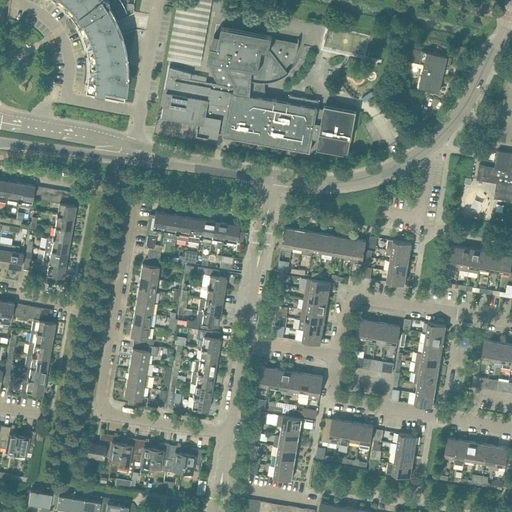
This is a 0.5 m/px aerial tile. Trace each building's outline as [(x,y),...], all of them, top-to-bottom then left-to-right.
[(53,0),(56,2),(59,5),(63,8),(67,12),(70,16),(71,18),(69,20),(72,25),(75,23),(78,28),(80,31),(81,34),(82,37),(83,40),(84,44),(85,47),(86,50),(87,55),(87,56),(88,62),(88,67),(88,72),(88,78),(87,83),(85,93),(124,100),(124,97),(125,92),(126,88),(126,83),(127,78),(127,73),(127,72),(127,68),(127,65),(127,61),(127,58),(126,54),(126,51),(126,48),(125,46),(124,40),(123,36),(122,32),(121,29),(120,26),(118,22),(117,19),(133,12),(134,0),(53,0)] [(262,96),(261,81),(267,81),(273,80),(279,78),(284,75),(289,72),(288,72),(287,72),(284,68),(289,64),(293,59),(296,53),(298,47),(299,40),(299,37),(298,37),(298,40),(298,44),(271,39),(272,35),(222,25),(220,36),(215,35),(215,34),(214,34),(213,36),(213,39),(212,40),(211,45),(210,45),(208,60),(211,61),(212,66),(213,70),(215,75),(218,79),(220,83),(191,78),(192,72),(170,66),(165,91),(166,91),(166,87),(167,87),(162,116),(199,122),(197,133),(208,135),(208,134),(206,134),(207,133),(217,135),(217,137),(218,137),(218,129),(224,130),(224,134),(310,150),(312,137),(313,137),(313,135),(318,136),(318,138),(319,138),(317,149),(325,150),(348,155),(348,152),(351,138),(356,110),(324,104),(321,124),(315,122),(315,121),(319,100),(290,94),(288,101),(262,96)] [(424,63),(418,87),(427,89),(426,91),(430,92),(431,90),(439,92),(446,64),(450,65),(452,57),(411,47),(408,60),(409,60),(424,63)] [(400,92),(395,95),(402,105),(407,102),(400,92)] [(511,155),(511,153),(511,152),(497,150),(495,166),(479,164),(477,179),(497,182),(494,197),(511,199),(511,155)] [(7,197),(10,181),(0,178),(0,201),(7,202),(8,197),(7,197)] [(19,200),(22,183),(10,181),(7,197),(8,197),(17,199),(17,200),(19,200)] [(32,201),(34,185),(22,183),(19,200),(18,205),(31,208),(32,201)] [(41,199),(43,187),(37,186),(35,198),(41,199)] [(59,202),(59,201),(61,190),(55,189),(53,201),(59,202)] [(71,204),(73,192),(67,191),(65,202),(71,204)] [(71,204),(65,202),(59,201),(59,202),(57,212),(56,212),(56,214),(73,217),(76,204),(71,204)] [(165,229),(167,213),(155,210),(154,217),(151,216),(151,215),(150,215),(145,243),(147,246),(149,246),(149,249),(161,251),(162,245),(154,244),(156,235),(160,232),(165,233),(166,229),(165,229)] [(179,215),(167,213),(165,229),(166,229),(165,233),(165,237),(175,238),(179,215)] [(71,228),(73,217),(56,214),(55,216),(56,216),(55,226),(71,228)] [(187,240),(191,217),(179,215),(175,238),(187,240)] [(200,236),(203,218),(191,217),(187,240),(199,242),(200,236)] [(212,237),(215,220),(203,218),(200,236),(202,236),(203,235),(212,237)] [(224,240),(227,222),(215,220),(212,237),(222,238),(222,240),(224,240)] [(239,224),(227,222),(224,240),(226,240),(226,239),(242,242),(244,231),(238,230),(239,224)] [(69,240),(71,228),(55,226),(53,236),(52,235),(52,237),(69,240)] [(292,246),(295,228),(285,226),(282,244),(292,246)] [(302,248),(305,230),(295,228),(292,246),(302,248)] [(312,250),(315,231),(305,230),(302,248),(302,254),(312,255),(312,250)] [(323,251),(326,233),(315,231),(312,250),(323,251)] [(333,253),(336,235),(326,233),(323,251),(333,253)] [(343,255),(346,236),(336,235),(333,253),(343,255)] [(376,247),(377,237),(370,235),(368,246),(376,247)] [(67,252),(69,240),(52,237),(47,236),(45,248),(50,249),(67,252)] [(353,256),(356,238),(346,236),(343,255),(353,256)] [(366,240),(356,238),(353,256),(352,261),(362,263),(363,258),(366,240)] [(410,253),(412,242),(388,238),(386,249),(391,250),(410,253)] [(0,265),(7,267),(11,244),(0,241),(0,265)] [(20,269),(23,252),(18,251),(19,245),(11,244),(7,267),(20,269)] [(459,264),(462,246),(452,244),(449,263),(459,264)] [(469,271),(472,248),(462,246),(459,264),(459,269),(469,271)] [(65,264),(67,252),(50,249),(45,248),(43,260),(48,261),(65,264)] [(480,268),(483,250),(472,248),(469,271),(479,273),(479,268),(480,268)] [(159,260),(161,251),(149,249),(147,258),(159,260)] [(408,263),(410,253),(391,250),(386,249),(386,253),(391,254),(390,260),(408,263)] [(490,269),(493,251),(483,250),(480,268),(490,269)] [(500,271),(503,253),(493,251),(490,269),(500,271)] [(511,260),(511,254),(503,253),(500,271),(510,273),(511,260)] [(25,257),(22,269),(29,270),(31,258),(25,257)] [(144,263),(142,263),(140,275),(157,278),(159,266),(162,266),(163,260),(159,260),(147,258),(145,258),(144,263)] [(406,273),(408,263),(390,260),(388,270),(406,273)] [(63,276),(65,264),(48,261),(47,263),(48,263),(46,273),(63,276)] [(219,270),(210,268),(198,266),(197,273),(210,275),(208,285),(207,284),(207,286),(224,289),(226,277),(218,276),(219,270)] [(363,277),(370,278),(372,267),(365,266),(363,277)] [(405,284),(406,273),(388,270),(386,281),(405,284)] [(349,274),(348,281),(359,283),(360,276),(349,274)] [(155,290),(157,278),(140,275),(138,287),(155,290)] [(329,292),(331,281),(307,278),(305,288),(329,292)] [(511,296),(511,284),(507,284),(506,292),(500,291),(499,295),(511,296)] [(222,301),(224,289),(207,286),(202,286),(201,295),(202,296),(206,297),(206,298),(222,301)] [(153,302),(155,290),(138,287),(136,299),(153,302)] [(327,302),(329,292),(305,288),(304,298),(309,299),(327,302)] [(220,313),(222,301),(206,298),(204,308),(203,308),(203,310),(220,313)] [(326,312),(327,302),(309,299),(304,298),(302,308),(326,312)] [(151,314),(153,302),(136,299),(134,311),(151,314)] [(0,322),(10,325),(14,302),(2,300),(0,309),(0,322)] [(21,316),(23,304),(17,303),(15,315),(21,316)] [(32,318),(35,306),(29,305),(27,317),(32,318)] [(50,321),(52,310),(52,309),(46,308),(44,320),(50,321)] [(324,322),(326,312),(302,308),(301,318),(324,322)] [(218,325),(220,313),(203,310),(198,309),(196,321),(187,320),(186,326),(198,328),(198,327),(210,329),(210,324),(218,325)] [(149,325),(151,314),(134,311),(132,322),(149,325)] [(50,321),(44,320),(38,319),(33,318),(31,330),(53,334),(55,322),(50,321)] [(322,332),(324,322),(301,318),(299,328),(304,329),(322,332)] [(366,338),(369,320),(359,318),(356,336),(366,338)] [(404,318),(403,327),(403,328),(410,329),(412,319),(404,318)] [(376,340),(379,321),(369,320),(366,338),(365,343),(376,345),(376,340)] [(387,341),(390,323),(379,321),(376,340),(386,341),(387,341)] [(444,335),(446,324),(428,321),(426,332),(444,335)] [(147,338),(149,325),(132,322),(130,335),(134,336),(133,341),(153,345),(154,339),(147,338)] [(400,325),(390,323),(387,341),(386,341),(385,348),(388,348),(390,347),(391,345),(391,342),(397,343),(400,325)] [(273,335),(282,337),(284,326),(275,324),(273,335)] [(208,336),(210,329),(198,327),(198,328),(196,334),(204,335),(202,345),(201,345),(201,347),(218,350),(220,338),(208,336)] [(320,343),(322,332),(304,329),(302,340),(320,343)] [(51,346),(53,334),(31,330),(29,342),(51,346)] [(443,345),(444,335),(426,332),(424,342),(443,345)] [(492,359),(495,341),(484,339),(481,357),(492,359)] [(147,362),(148,353),(156,355),(157,345),(153,345),(133,341),(130,360),(147,362)] [(502,360),(505,342),(495,341),(492,359),(491,363),(495,364),(496,359),(502,360)] [(49,357),(51,346),(29,342),(27,354),(49,357)] [(441,355),(443,345),(424,342),(422,352),(441,355)] [(511,362),(511,358),(511,343),(505,342),(502,360),(501,367),(511,369),(511,363),(511,362)] [(216,361),(218,350),(201,347),(200,349),(201,349),(200,359),(216,361)] [(441,355),(422,352),(417,351),(415,361),(439,365),(441,365),(442,359),(440,359),(441,355)] [(47,369),(49,357),(27,354),(25,365),(47,369)] [(214,374),(216,361),(200,359),(198,369),(197,368),(196,371),(214,374)] [(145,374),(147,362),(130,360),(128,371),(145,374)] [(437,375),(439,365),(415,361),(414,371),(416,372),(419,372),(437,375)] [(47,369),(25,365),(24,365),(22,377),(23,377),(27,378),(44,381),(47,369)] [(269,385),(272,367),(262,365),(259,384),(269,385)] [(279,387),(282,369),(272,367),(269,385),(279,387)] [(292,371),(282,369),(279,387),(278,392),(289,394),(292,371)] [(214,374),(196,371),(193,370),(191,382),(196,383),(212,385),(214,374)] [(145,374),(128,371),(126,383),(143,386),(147,387),(149,375),(145,374)] [(299,390),(302,372),(292,371),(289,394),(288,394),(292,395),(293,389),(299,390)] [(309,397),(312,374),(302,372),(299,390),(300,391),(299,395),(309,397)] [(436,385),(437,375),(419,372),(416,372),(414,382),(417,383),(418,382),(436,385)] [(10,376),(9,375),(4,374),(2,386),(8,387),(10,376)] [(319,399),(323,376),(312,374),(309,397),(319,399)] [(42,393),(44,381),(27,378),(23,377),(20,395),(27,396),(28,391),(42,393)] [(508,391),(509,381),(499,380),(497,390),(508,391)] [(434,395),(436,385),(418,382),(417,383),(416,392),(434,395)] [(141,395),(142,389),(143,386),(126,383),(124,396),(129,396),(128,402),(146,405),(147,396),(141,395)] [(210,397),(212,385),(196,383),(194,392),(193,392),(193,395),(210,397)] [(400,389),(393,388),(391,399),(398,400),(400,389)] [(160,389),(158,401),(158,405),(164,406),(167,390),(160,389)] [(432,406),(434,395),(416,392),(414,403),(432,406)] [(208,410),(210,397),(193,395),(192,396),(193,397),(191,407),(208,410)] [(270,412),(265,411),(260,411),(259,421),(268,422),(270,412)] [(277,424),(282,425),(300,428),(302,418),(279,414),(277,424)] [(340,437),(343,419),(332,417),(332,418),(325,417),(321,440),(339,443),(340,437)] [(350,439),(353,421),(343,419),(340,437),(339,443),(349,445),(350,439)] [(360,441),(363,423),(353,421),(350,439),(360,441)] [(369,449),(373,427),(374,425),(363,423),(360,441),(359,448),(369,449)] [(15,452),(19,434),(13,433),(14,425),(14,427),(4,425),(0,446),(6,447),(6,450),(15,452)] [(298,438),(300,428),(282,425),(280,435),(298,438)] [(375,428),(374,438),(381,440),(383,429),(375,428)] [(24,435),(19,434),(15,452),(26,453),(26,451),(31,452),(31,454),(32,454),(36,431),(25,429),(24,435)] [(415,445),(417,435),(399,432),(397,442),(415,445)] [(103,454),(107,434),(101,433),(99,443),(89,442),(87,455),(103,457),(103,455),(103,454)] [(118,460),(121,442),(116,441),(117,433),(116,435),(107,434),(103,454),(103,455),(109,456),(108,458),(118,460)] [(298,438),(280,435),(275,434),(273,445),(278,446),(278,445),(297,448),(298,438)] [(133,467),(135,460),(138,439),(128,437),(127,443),(121,442),(118,460),(118,464),(133,467)] [(455,457),(458,438),(447,437),(444,455),(455,457)] [(150,465),(153,447),(147,446),(149,438),(148,438),(148,440),(138,439),(135,460),(140,461),(140,463),(150,465)] [(464,464),(465,459),(468,440),(458,438),(455,457),(454,462),(464,464)] [(475,460),(478,442),(468,440),(465,459),(475,460)] [(166,465),(170,444),(159,442),(158,448),(153,447),(150,465),(160,467),(160,469),(166,470),(166,465)] [(414,455),(415,445),(397,442),(396,452),(414,455)] [(485,462),(488,444),(478,442),(475,460),(485,462)] [(182,470),(185,452),(179,451),(180,443),(179,445),(170,444),(166,465),(172,466),(171,468),(182,470)] [(494,469),(498,445),(488,444),(485,462),(491,463),(490,468),(494,469)] [(295,458),(297,448),(278,445),(278,446),(277,455),(295,458)] [(506,465),(509,447),(498,445),(494,469),(498,469),(499,464),(506,465)] [(190,453),(185,452),(182,470),(192,472),(192,469),(197,470),(197,473),(198,473),(202,449),(191,447),(190,453)] [(412,466),(414,455),(396,452),(394,462),(412,466)] [(293,468),(295,458),(277,455),(275,465),(293,468)] [(259,463),(252,461),(250,472),(257,473),(259,463)] [(410,476),(412,466),(394,462),(394,463),(388,462),(386,472),(410,476)] [(292,479),(293,468),(275,465),(273,476),(292,479)] [(491,487),(502,489),(503,481),(492,480),(491,487)] [(54,499),(55,489),(43,487),(43,491),(38,490),(35,490),(30,489),(28,502),(42,504),(40,511),(48,511),(50,498),(54,499)] [(77,510),(79,497),(74,497),(75,496),(72,496),(67,495),(68,491),(55,489),(54,499),(57,500),(56,507),(70,509),(69,511),(77,511),(77,510)] [(102,507),(104,497),(92,495),(91,499),(86,499),(86,498),(84,498),(79,497),(77,510),(89,511),(97,511),(99,506),(102,507)] [(116,499),(104,497),(102,507),(106,508),(105,511),(126,511),(128,505),(123,505),(123,504),(121,504),(120,504),(116,503),(116,499)] [(264,511),(266,501),(261,500),(258,511),(264,511)] [(331,511),(333,504),(321,502),(318,511),(331,511)]
